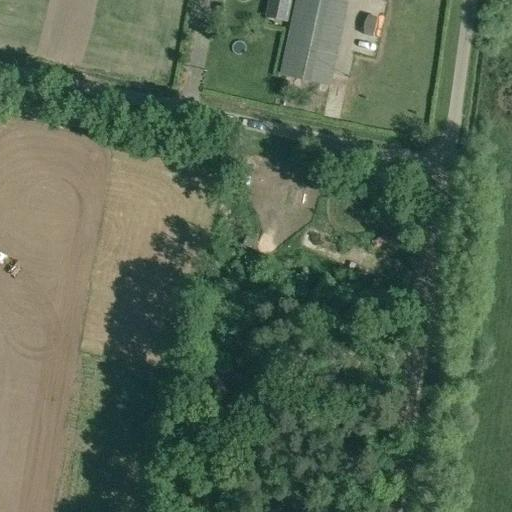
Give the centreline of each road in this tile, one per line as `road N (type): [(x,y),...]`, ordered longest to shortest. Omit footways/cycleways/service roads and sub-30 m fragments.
road 1 (unclassified): [(0,72),(446,168),(470,0)]
road 2 (track): [(393,511),(446,168)]
